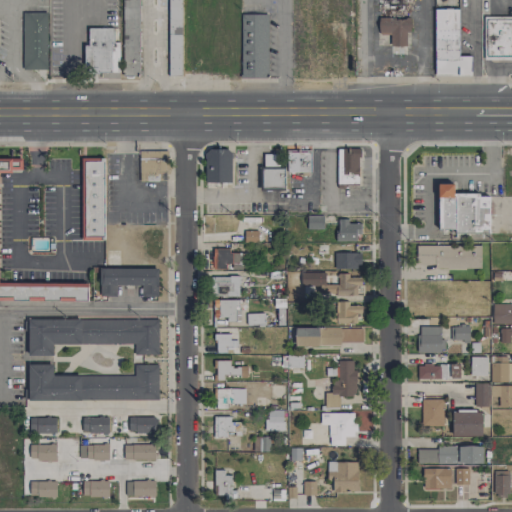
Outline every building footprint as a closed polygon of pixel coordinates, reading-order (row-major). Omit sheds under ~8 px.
[(138,0),(122,0),(123,76),(139,76),(138,0)] [(182,76),(180,0),(167,0),(168,76),(182,76)] [(378,0),(379,11),(390,11),(390,17),(379,17),(379,35),(390,35),(390,46),(406,46),(406,31),(411,31),(411,17),(410,17),(409,0),(378,0)] [(434,76),(471,75),(471,55),(459,55),(458,9),(434,9),(434,76)] [(47,12),(23,12),(22,69),(46,69),(47,12)] [(267,14),(241,14),(241,78),(268,78),(267,14)] [(511,58),(511,16),(483,17),(484,59),(511,58)] [(113,27),(88,28),(88,45),(83,45),(84,74),(119,73),(118,43),(114,43),(113,27)] [(359,184),(359,148),(337,148),(337,184),(359,184)] [(231,150),(206,149),(205,183),(230,184),(231,150)] [(166,150),(146,151),(146,155),(139,155),(140,181),(167,180),(166,150)] [(310,172),(311,150),(287,150),(286,172),(310,172)] [(278,154),(263,154),(264,169),(260,169),(260,188),(285,188),(285,168),(278,168),(278,154)] [(0,299),(87,302),(88,284),(0,281),(0,172),(22,173),(23,159),(0,157),(0,299)] [(103,157),(80,157),(81,240),(105,240),(103,157)] [(454,194),(454,183),(438,183),(438,229),(454,229),(454,234),(489,233),(489,194),(454,194)] [(323,228),(323,216),(307,216),(308,229),(323,228)] [(258,230),(244,231),(244,242),(258,242),(258,230)] [(481,245),(417,245),(417,267),(481,267),(481,245)] [(246,269),(247,253),(230,252),(230,248),(212,248),(212,268),(246,269)] [(334,268),(359,269),(360,253),(334,252),(334,268)] [(158,268),(100,268),(99,296),(116,296),(116,285),(141,285),(141,296),(158,297),(158,268)] [(361,277),(349,277),(349,273),(324,273),(325,282),(320,282),(320,294),(361,294),(361,277)] [(239,276),(225,275),(225,277),(210,276),(210,292),(227,292),(227,296),(239,296),(239,276)] [(475,311),(475,298),(466,298),(466,291),(453,291),(453,311),(475,311)] [(237,322),(237,299),(219,299),(219,317),(227,317),(227,321),(237,322)] [(362,322),(362,302),(337,302),(337,323),(362,322)] [(511,323),(511,305),(492,305),(492,324),(511,323)] [(264,325),(263,311),(246,312),(247,325),(264,325)] [(134,344),(134,354),(158,354),(158,319),(27,320),(27,355),(53,355),(53,344),(134,344)] [(440,352),(440,327),(418,326),(418,352),(440,352)] [(452,340),(469,341),(469,327),(452,326),(452,340)] [(361,327),(318,328),(318,327),(294,327),(295,346),(320,346),(340,346),(340,343),(362,342),(361,327)] [(509,343),(509,335),(511,335),(511,328),(500,328),(499,343),(509,343)] [(230,333),(216,334),(216,353),(237,352),(237,340),(230,340),(230,333)] [(302,356),(287,356),(287,367),(302,368),(302,356)] [(486,375),(487,357),(470,356),(470,375),(486,375)] [(511,363),(507,363),(507,356),(490,356),(491,381),(511,381),(511,363)] [(217,376),(246,376),(246,366),(230,366),(230,360),(217,360),(217,376)] [(338,360),(337,381),(332,380),(331,393),(325,393),(324,407),(339,408),(339,395),(355,396),(355,361),(338,360)] [(459,363),(418,364),(418,379),(460,378),(459,363)] [(158,401),(158,365),(134,364),(134,375),(53,375),(53,364),(28,364),(28,399),(158,401)] [(489,383),(474,383),(475,406),(489,406),(489,383)] [(511,407),(511,386),(491,386),(491,396),(499,396),(498,407),(511,407)] [(237,403),(237,388),(213,388),(213,408),(227,408),(227,403),(237,403)] [(443,425),(442,399),(421,399),(422,426),(443,425)] [(283,410),(265,409),(264,430),(283,430),(283,410)] [(482,436),(481,411),(452,411),(452,436),(482,436)] [(355,412),(320,413),(320,424),(328,424),(329,445),(344,445),(344,436),(355,436),(355,412)] [(154,417),(128,416),(128,432),(154,433),(154,417)] [(230,416),(214,416),(213,437),(226,437),(226,433),(241,433),(241,422),(230,422),(230,416)] [(55,433),(55,417),(29,417),(29,433),(55,433)] [(108,417),(82,417),(81,433),(108,433),(108,417)] [(154,460),(155,444),(124,443),(123,459),(154,460)] [(56,459),(56,444),(29,444),(30,460),(56,459)] [(108,459),(108,445),(79,444),(79,459),(108,459)] [(482,464),(482,447),(417,446),(417,462),(482,464)] [(332,480),(333,492),(357,491),(357,462),(326,463),(326,480),(332,480)] [(450,488),(449,467),(422,467),(423,488),(450,488)] [(468,468),(454,468),(455,485),(468,484),(468,468)] [(231,475),(223,475),(223,470),(214,470),(213,495),(231,495),(231,475)] [(508,494),(509,471),(494,470),(493,493),(508,494)] [(109,496),(108,480),(82,481),(82,497),(109,496)] [(56,496),(56,481),(30,481),(30,496),(56,496)] [(155,481),(126,481),(126,496),(155,496),(155,481)]
